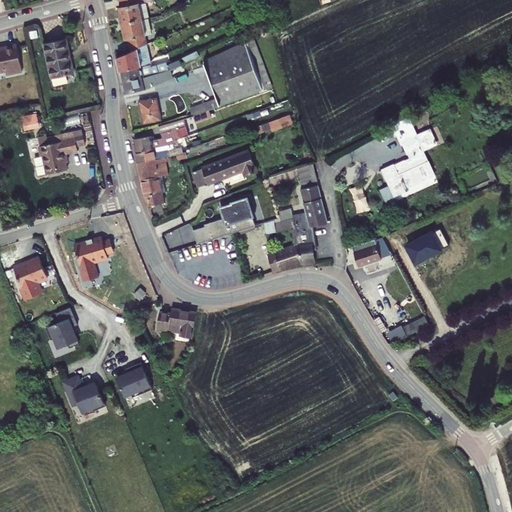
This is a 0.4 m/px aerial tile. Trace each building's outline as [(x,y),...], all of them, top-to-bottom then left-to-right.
[(147,15),(144,0),(126,0),(127,2),(123,3),(127,20),(147,15)] [(153,41),(147,15),(127,20),(131,37),(134,36),(136,48),(153,41)] [(258,33),(205,59),(220,104),(278,85),(258,33)] [(74,36),(52,40),(59,75),(81,70),(78,54),(76,55),(74,45),(76,45),(74,36)] [(157,59),(153,41),(136,48),(121,54),(124,67),(157,59)] [(27,71),(21,45),(5,48),(6,50),(0,51),(0,73),(10,71),(11,75),(27,71)] [(124,67),(126,77),(159,69),(157,59),(124,67)] [(161,80),(187,68),(183,61),(172,66),(159,69),(126,77),(129,90),(159,83),(161,80)] [(161,94),(143,97),(148,121),(166,117),(161,94)] [(291,113),(260,125),(263,133),(294,121),(291,113)] [(403,134),(420,127),(416,117),(399,124),(403,134)] [(178,121),(163,124),(165,136),(180,133),(178,121)] [(424,137),(420,127),(403,134),(407,143),(409,143),(424,137)] [(65,137),(64,133),(56,135),(58,141),(43,144),(45,154),(38,156),(42,174),(71,167),(70,160),(68,152),(71,152),(83,149),(81,144),(89,142),(86,128),(78,130),(79,135),(65,137)] [(155,132),(139,135),(141,148),(158,144),(155,132)] [(430,134),(424,137),(409,143),(417,161),(412,163),(411,161),(389,170),(399,195),(410,190),(411,192),(413,191),(411,184),(429,177),(430,180),(440,175),(429,149),(435,147),(430,134)] [(141,148),(143,159),(160,156),(173,153),(170,142),(158,144),(141,148)] [(253,172),(264,167),(256,147),(210,165),(216,181),(251,167),(253,172)] [(160,156),(162,163),(175,161),(175,154),(160,156)] [(143,159),(147,175),(164,171),(162,163),(160,156),(143,159)] [(287,266),(305,260),(317,258),(316,248),(319,247),(315,225),(333,220),(317,156),(300,163),(311,204),(297,209),(298,214),(294,215),(286,218),(284,215),(278,217),(280,224),(294,220),(298,243),(281,248),(287,266)] [(186,183),(183,169),(175,172),(175,174),(172,175),(173,180),(176,179),(179,191),(188,188),(186,183)] [(147,175),(150,192),(153,192),(155,202),(169,198),(164,171),(147,175)] [(358,212),(371,208),(364,184),(351,188),(358,212)] [(189,231),(193,245),(254,226),(246,200),(219,208),(223,219),(201,226),(201,228),(189,231)] [(164,236),(171,249),(188,240),(181,226),(164,236)] [(85,264),(112,254),(111,251),(107,237),(106,234),(97,237),(96,236),(91,238),(91,239),(78,243),(85,264)] [(114,235),(107,237),(111,251),(118,249),(114,235)] [(370,242),(353,249),(358,260),(375,253),(370,242)] [(287,266),(281,248),(275,250),(280,268),(287,266)] [(43,255),(21,264),(22,266),(19,268),(27,287),(52,276),(43,255)] [(131,292),(120,295),(123,305),(134,302),(131,292)] [(80,314),(76,305),(62,311),(65,320),(80,314)] [(188,336),(201,338),(205,312),(181,308),(180,308),(179,314),(169,313),(167,329),(189,332),(188,336)] [(85,341),(80,331),(78,324),(81,323),(83,322),(80,314),(65,320),(53,325),(58,337),(61,335),(65,346),(74,342),(76,345),(85,341)] [(427,316),(390,331),(394,340),(430,325),(427,316)] [(132,370),(121,375),(129,393),(136,390),(138,394),(157,385),(145,360),(135,364),(137,368),(132,370)] [(83,374),(69,380),(79,404),(84,402),(87,410),(98,405),(99,408),(111,403),(102,382),(95,385),(94,383),(88,385),(83,374)]
